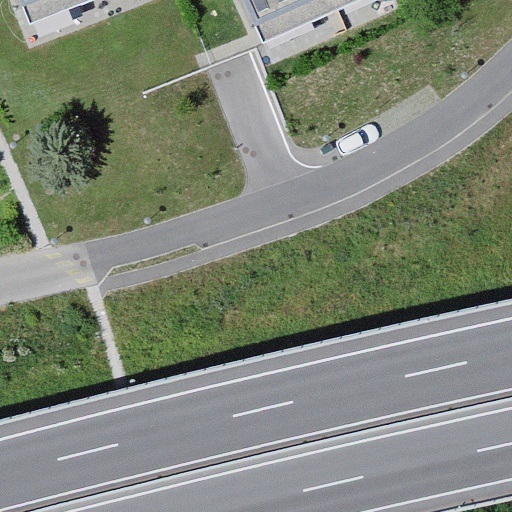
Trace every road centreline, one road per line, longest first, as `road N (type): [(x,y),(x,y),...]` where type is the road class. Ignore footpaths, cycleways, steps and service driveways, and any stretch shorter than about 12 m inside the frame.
road 1 (motorway): [(511,349),(0,471)]
road 2 (motorway): [(228,511),(511,446)]
